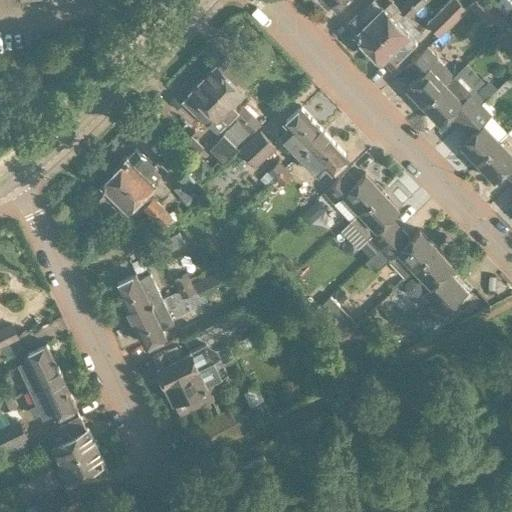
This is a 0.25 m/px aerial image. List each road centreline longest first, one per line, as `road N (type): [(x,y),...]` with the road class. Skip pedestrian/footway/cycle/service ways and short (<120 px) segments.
road 1 (residential): [(511,277),(258,0)]
road 2 (residential): [(163,511),(14,178)]
road 3 (tertiary): [(14,178),(73,130),(198,0)]
